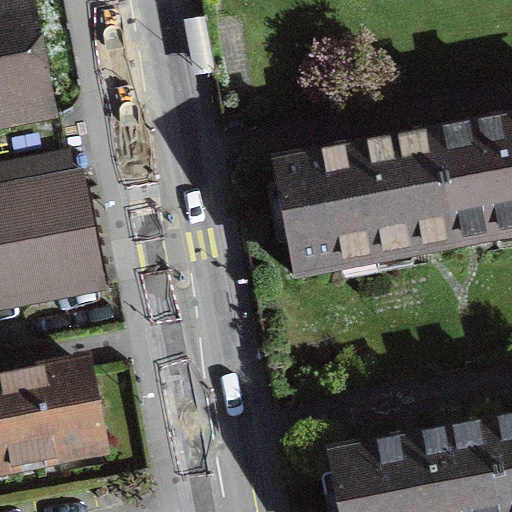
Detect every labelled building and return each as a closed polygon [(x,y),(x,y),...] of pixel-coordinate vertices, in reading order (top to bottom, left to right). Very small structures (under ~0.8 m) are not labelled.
[(0,110),(36,104),(17,1),(0,3),(0,110)] [(212,71),(203,18),(182,21),(191,74),(212,71)] [(511,127),(434,142),(453,244),(511,232),(511,127)] [(297,273),(453,244),(434,142),(277,171),(297,273)] [(0,301),(94,283),(74,180),(0,194),(0,301)] [(0,478),(104,458),(86,365),(0,381),(0,478)] [(511,511),(511,426),(489,431),(504,511),(511,511)] [(341,511),(504,511),(489,431),(332,461),(341,511)]
